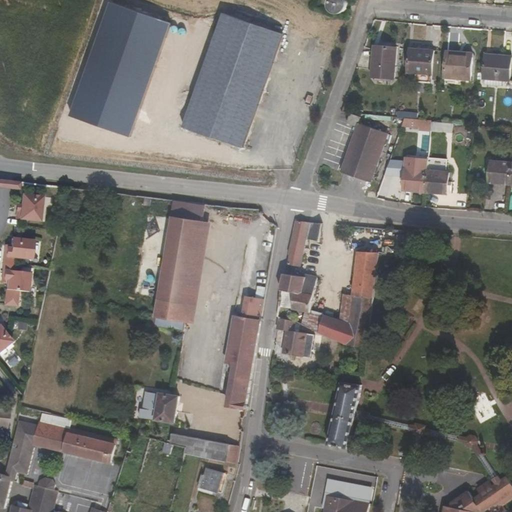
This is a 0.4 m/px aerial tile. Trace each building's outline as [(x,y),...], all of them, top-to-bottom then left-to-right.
[(136,19),(83,0),(44,110),(97,128),(136,19)] [(279,37),(226,19),(187,129),(240,147),(279,37)] [(375,46),(373,75),(395,77),(398,48),(375,46)] [(432,76),(435,51),(411,49),(408,74),(432,76)] [(445,78),(470,80),(473,54),(447,51),(445,78)] [(505,81),(510,81),(511,56),(487,54),(484,79),(486,80),(486,85),(505,87),(505,81)] [(362,116),(351,112),(347,123),(358,126),(360,120),(362,116)] [(402,126),(431,128),(432,120),(405,117),(402,126)] [(342,171),(371,182),(389,131),(360,120),(358,126),(342,171)] [(511,162),(492,160),(490,182),(511,184),(511,174),(511,162)] [(406,169),(404,190),(425,192),(428,171),(406,169)] [(448,194),(450,173),(428,171),(425,192),(448,194)] [(0,180),(0,187),(4,188),(18,189),(18,182),(5,181),(0,180)] [(41,222),(44,197),(23,195),(22,205),(21,211),(18,211),(17,219),(41,222)] [(187,320),(197,322),(213,223),(203,221),(206,204),(169,200),(150,314),(187,320)] [(300,267),(308,241),(321,243),(323,224),(296,221),(287,265),(300,267)] [(18,259),(32,260),(35,242),(13,239),(13,246),(12,250),(6,249),(5,257),(18,259)] [(324,316),(320,332),(348,344),(367,347),(380,254),(359,252),(354,296),(351,323),(344,321),(324,316)] [(4,264),(17,265),(18,259),(5,257),(4,264)] [(3,271),(16,272),(17,265),(4,264),(3,271)] [(7,290),(20,292),(29,293),(31,274),(16,272),(3,271),(2,278),(9,279),(8,283),(7,290)] [(308,312),(312,312),(317,280),(285,274),(281,291),(279,306),(308,312)] [(5,305),(18,307),(20,292),(7,290),(5,305)] [(347,296),(344,321),(351,323),(354,296),(347,296)] [(265,300),(247,297),(244,317),(235,366),(229,365),(228,373),(234,374),(229,405),(248,409),(265,300)] [(296,321),(306,326),(308,312),(279,306),(278,316),(280,316),(296,321)] [(312,312),(308,312),(306,326),(320,332),(324,316),(312,312)] [(187,320),(150,314),(148,325),(185,331),(187,320)] [(244,317),(235,316),(226,365),(229,365),(235,366),(244,317)] [(280,316),(278,329),(287,331),(284,354),(304,357),(308,333),(294,331),(296,321),(280,316)] [(0,353),(13,343),(0,327),(0,353)] [(349,448),(349,445),(355,420),(356,410),(361,385),(342,381),(329,444),(349,448)] [(157,419),(176,422),(180,396),(161,393),(157,419)] [(368,422),(369,420),(370,415),(370,413),(356,410),(355,420),(368,422)] [(11,413),(0,411),(0,429),(7,431),(11,413)] [(8,470),(6,477),(0,476),(0,506),(6,508),(13,482),(15,471),(19,472),(29,475),(36,444),(112,463),(117,440),(70,429),(73,419),(43,412),(39,427),(21,422),(10,470),(8,470)] [(416,426),(370,415),(369,420),(414,430),(416,426)] [(414,433),(424,436),(425,433),(426,428),(427,425),(416,423),(416,426),(414,430),(414,433)] [(425,433),(466,442),(467,438),(426,428),(425,433)] [(186,453),(201,456),(238,464),(241,446),(173,433),(171,444),(173,444),(187,449),(186,453)] [(471,435),(467,438),(466,442),(469,447),(473,448),(477,444),(479,440),(476,436),(471,435)] [(173,444),(171,454),(184,457),(186,453),(187,449),(173,444)] [(477,444),(473,448),(497,483),(501,481),(477,444)] [(217,494),(223,474),(207,469),(201,489),(212,492),(217,494)] [(52,487),(54,481),(53,477),(47,475),(43,479),(42,484),(38,484),(33,509),(46,511),(51,511),(57,488),(52,487)] [(452,502),(451,507),(446,506),(444,511),(484,511),(490,509),(491,511),(500,507),(511,498),(511,482),(508,476),(501,481),(497,483),(493,485),(490,480),(483,484),(479,486),(483,492),(474,498),(470,492),(452,502)] [(368,511),(371,503),(328,495),(327,501),(325,507),(324,511),(368,511)] [(63,511),(64,511),(57,510),(56,511),(31,511),(33,509),(27,507),(28,503),(21,501),(20,506),(15,504),(13,509),(12,511),(63,511)]
